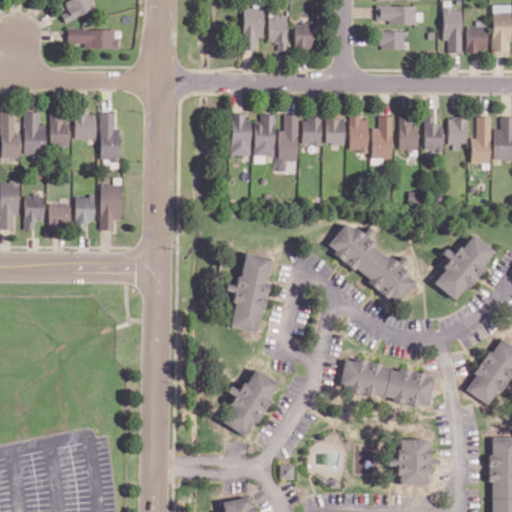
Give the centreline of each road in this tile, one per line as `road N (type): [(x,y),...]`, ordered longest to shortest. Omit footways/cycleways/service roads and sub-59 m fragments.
road 1 (tertiary): [(153,511),(159,0)]
road 2 (residential): [(0,78),(511,83)]
road 3 (residential): [(314,368),(284,336),(300,271),(367,322),(408,336),(474,320),(511,275)]
road 4 (residential): [(251,465),(261,463),(306,391),(332,297)]
road 5 (residential): [(434,334),(457,423),(460,511)]
road 6 (residential): [(156,267),(0,265)]
road 7 (residential): [(446,511),(322,511)]
